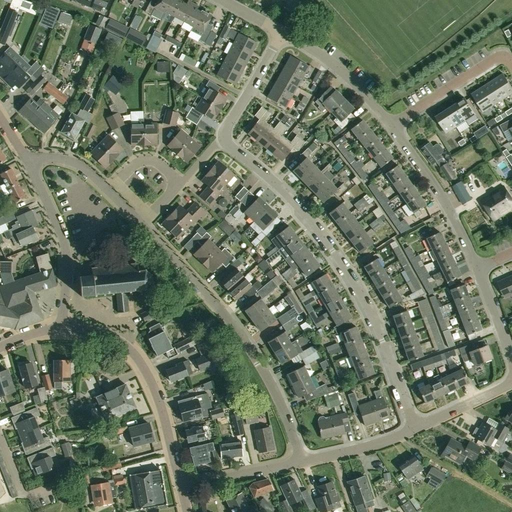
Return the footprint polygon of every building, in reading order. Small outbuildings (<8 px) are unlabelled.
[(164,16),(165,13),(171,0),(158,0),(157,3),(151,0),(150,0),(144,12),(151,16),(161,21),(162,19),(164,16)] [(171,0),(165,13),(174,18),(182,2),(178,0),(171,0)] [(182,2),(174,18),(183,22),(192,3),(190,2),(189,4),(187,4),(182,2)] [(197,6),(192,3),(183,22),(193,27),(193,28),(201,12),(196,10),(196,7),(197,6)] [(102,7),(93,4),(91,8),(99,12),(100,12),(101,11),(102,7)] [(43,17),(55,22),(60,11),(47,6),(43,17)] [(204,43),(210,32),(205,29),(207,24),(212,16),(201,10),(201,12),(193,28),(191,32),(201,37),(199,40),(204,43)] [(0,29),(0,43),(4,45),(7,38),(9,39),(15,25),(12,23),(16,14),(8,11),(0,30),(0,29)] [(60,14),(58,20),(70,24),(72,18),(60,14)] [(100,15),(95,24),(103,28),(107,19),(100,15)] [(105,29),(123,38),(127,28),(110,19),(105,29)] [(90,24),(84,39),(96,44),(102,29),(90,24)] [(226,26),(220,37),(225,40),(231,29),(226,26)] [(130,29),(125,37),(142,46),(146,37),(130,29)] [(239,33),(233,44),(252,54),(257,43),(239,33)] [(108,34),(103,43),(116,49),(121,40),(108,34)] [(213,39),(208,37),(204,43),(210,46),(213,39)] [(174,40),(172,44),(179,48),(181,44),(174,40)] [(252,54),(233,44),(228,55),(246,65),(252,54)] [(0,76),(1,78),(15,63),(5,53),(0,58),(0,76)] [(228,55),(222,65),(241,75),(246,65),(228,55)] [(291,57),(285,67),(303,78),(309,67),(291,57)] [(27,71),(27,72),(26,73),(15,63),(1,78),(11,88),(14,85),(21,78),(25,82),(29,78),(40,66),(35,62),(27,71)] [(241,75),(222,65),(216,76),(235,86),(241,75)] [(173,79),(179,83),(181,80),(187,71),(178,66),(173,74),(173,79)] [(285,67),(279,77),(297,88),(303,78),(285,67)] [(324,73),(319,70),(317,70),(311,81),(318,85),(324,74),(324,73)] [(511,88),(503,74),(492,81),(504,99),(511,93),(511,88)] [(40,75),(29,86),(35,92),(46,81),(40,75)] [(279,77),(273,88),(291,98),(297,88),(279,77)] [(202,99),(220,110),(227,99),(217,93),(220,87),(208,80),(205,86),(208,88),(202,99)] [(504,99),(492,81),(482,88),(493,106),(504,99)] [(43,90),(48,94),(53,86),(48,82),(43,90)] [(53,86),(48,94),(58,101),(63,93),(61,92),(53,86)] [(291,98),(273,88),(267,98),(285,109),(291,98)] [(493,106),(482,88),(471,95),(483,113),(493,106)] [(332,113),(344,100),(335,91),(328,98),(323,93),(315,102),(319,106),(317,108),(322,112),(326,107),(332,113)] [(66,96),(63,93),(58,101),(62,105),(68,97),(66,96)] [(93,102),(84,97),(78,108),(81,110),(77,117),(71,114),(60,133),(74,141),(85,122),(88,124),(91,114),(87,112),(93,102)] [(20,113),(28,120),(39,107),(44,102),(40,98),(35,104),(31,100),(20,113)] [(455,105),(466,121),(476,115),(465,98),(455,105)] [(192,108),(189,113),(200,120),(203,115),(213,121),(220,110),(202,99),(195,109),(192,108)] [(353,109),(344,100),(332,113),(336,118),(333,121),(341,129),(350,121),(346,117),(353,109)] [(36,126),(47,114),(49,112),(52,109),(44,102),(39,107),(28,120),(36,127),(36,126)] [(299,102),(296,107),(302,110),(305,105),(299,102)] [(108,107),(112,115),(118,112),(114,104),(108,107)] [(466,121),(455,105),(445,111),(456,128),(460,133),(469,127),(466,121)] [(256,141),(269,125),(265,121),(271,114),(262,107),(255,116),(259,120),(248,134),(256,141)] [(36,126),(36,127),(44,134),(55,121),(60,116),(52,109),(49,112),(47,114),(36,126)] [(162,123),(170,126),(173,112),(165,110),(162,123)] [(446,134),(456,128),(445,111),(435,117),(446,134)] [(118,112),(112,115),(118,128),(124,125),(118,112)] [(173,112),(170,126),(175,127),(179,114),(173,112)] [(200,120),(189,113),(185,118),(196,125),(200,120)] [(118,128),(112,115),(106,118),(112,131),(118,128)] [(497,123),(503,119),(500,115),(495,119),(494,118),(488,122),(491,127),(497,123)] [(508,131),(511,138),(511,119),(500,125),(503,133),(508,131)] [(144,145),(143,124),(143,120),(138,120),(138,124),(130,124),(131,145),(144,145)] [(358,139),(370,130),(362,120),(351,130),(358,139)] [(274,129),(269,125),(256,141),(265,148),(284,124),(280,121),(274,129)] [(96,127),(89,123),(83,136),(90,139),(96,127)] [(143,124),(144,145),(158,144),(157,123),(143,124)] [(265,148),(273,155),(286,139),(282,135),(287,128),(284,124),(265,148)] [(475,136),(477,140),(483,136),(489,132),(485,126),(473,133),(475,136)] [(168,145),(177,154),(191,138),(182,129),(168,145)] [(358,139),(366,149),(377,139),(370,130),(358,139)] [(108,135),(99,145),(115,160),(124,150),(108,135)] [(286,139),(273,155),(282,162),(293,147),(298,151),(306,142),(297,135),(291,143),(286,139)] [(191,138),(177,154),(187,162),(201,146),(191,138)] [(341,153),(346,149),(338,139),(333,143),(341,153)] [(366,149),(373,158),(385,149),(377,139),(366,149)] [(317,149),(312,143),(309,147),(308,147),(313,153),(313,152),(317,149)] [(443,167),(447,164),(442,158),(440,155),(443,153),(443,150),(439,145),(437,145),(433,147),(430,143),(421,150),(433,165),(438,160),(443,167)] [(115,160),(99,145),(90,154),(105,169),(115,160)] [(293,172),(301,180),(314,166),(307,158),(312,153),(308,148),(299,157),(303,162),(293,172)] [(341,153),(349,162),(353,159),(346,149),(341,153)] [(385,149),(373,158),(381,168),(392,158),(385,149)] [(353,159),(349,162),(356,172),(361,168),(353,159)] [(211,170),(226,185),(234,175),(219,161),(211,170)] [(341,167),(338,163),(333,167),(337,171),(341,167)] [(448,163),(447,164),(443,167),(441,168),(450,181),(456,177),(448,163)] [(511,167),(510,164),(503,169),(511,181),(511,180),(511,167)] [(385,174),(392,184),(405,175),(398,165),(385,174)] [(301,180),(308,187),(322,174),(320,172),(314,166),(301,180)] [(322,174),(308,187),(316,195),(329,182),(323,175),(327,171),(325,168),(320,172),(322,174)] [(361,168),(356,172),(364,181),(368,177),(361,168)] [(0,185),(0,192),(7,189),(16,185),(18,183),(11,169),(0,175),(5,183),(0,185)] [(223,188),(226,185),(211,170),(208,173),(201,181),(208,186),(200,196),(212,206),(216,202),(214,200),(222,192),(221,191),(223,188)] [(405,175),(392,184),(399,194),(411,185),(405,175)] [(351,179),(355,186),(360,183),(355,176),(351,179)] [(461,180),(452,186),(458,197),(468,191),(461,180)] [(337,189),(329,182),(316,195),(323,203),(333,193),(338,197),(347,188),(342,184),(337,189)] [(7,189),(0,192),(0,198),(10,194),(14,203),(25,198),(18,183),(16,185),(7,189)] [(380,193),(375,186),(372,183),(368,186),(375,196),(380,193)] [(406,204),(418,195),(411,185),(399,194),(406,204)] [(243,187),(234,197),(239,201),(248,191),(243,187)] [(511,200),(504,188),(483,201),(495,220),(511,209),(511,200)] [(380,193),(375,196),(382,206),(387,203),(386,203),(389,201),(382,191),(380,193)] [(468,191),(458,197),(463,204),(472,199),(468,191)] [(353,205),(356,209),(366,201),(366,200),(371,197),(368,193),(363,197),(353,205)] [(425,205),(418,195),(406,204),(413,213),(425,205)] [(244,213),(254,222),(267,208),(263,205),(265,203),(258,197),(244,213)] [(366,201),(356,209),(359,212),(373,200),(371,197),(366,200),(366,201)] [(171,214),(186,229),(192,224),(201,216),(202,217),(206,213),(195,202),(186,211),(180,205),(176,209),(171,214)] [(393,213),(387,203),(382,206),(388,216),(389,216),(393,213)] [(329,214),(337,224),(349,214),(342,204),(329,214)] [(381,221),(386,217),(379,207),(372,212),(378,218),(379,217),(381,221)] [(267,208),(254,222),(262,231),(277,215),(271,209),(270,210),(267,208)] [(16,217),(18,221),(15,222),(15,224),(11,226),(12,228),(3,233),(7,240),(12,238),(14,243),(19,241),(21,246),(38,239),(33,228),(38,226),(31,210),(16,217)] [(221,210),(217,214),(222,219),(226,215),(221,210)] [(238,210),(233,215),(237,220),(243,214),(238,210)] [(38,214),(43,226),(49,224),(44,211),(38,214)] [(0,226),(15,219),(12,212),(7,214),(0,217),(0,226)] [(400,222),(393,213),(389,216),(388,216),(399,232),(408,225),(404,219),(400,222)] [(177,238),(186,229),(171,214),(162,224),(177,238)] [(357,224),(349,214),(337,224),(344,234),(357,224)] [(369,225),(372,228),(381,221),(379,217),(378,218),(369,225)] [(222,229),(228,223),(224,220),(217,224),(222,229)] [(381,221),(372,228),(374,232),(384,224),(381,221)] [(352,244),(365,234),(357,224),(344,234),(352,244)] [(276,237),(284,247),(297,237),(289,226),(276,237)] [(202,237),(202,236),(198,232),(193,237),(198,241),(202,237)] [(198,241),(202,246),(194,254),(203,263),(218,248),(209,239),(211,237),(206,232),(202,236),(202,237),(198,241)] [(261,232),(256,238),(260,242),(265,236),(261,232)] [(431,250),(445,243),(440,232),(426,239),(431,250)] [(373,244),(365,234),(352,244),(360,254),(373,244)] [(198,241),(193,237),(191,239),(189,241),(188,242),(193,246),(195,244),(198,241)] [(302,249),(304,247),(297,237),(284,247),(291,257),(302,249)] [(450,254),(445,243),(431,250),(436,260),(443,257),(450,254)] [(392,249),(398,259),(403,257),(398,246),(392,249)] [(403,249),(409,260),(414,257),(409,246),(403,249)] [(270,257),(279,251),(276,247),(267,254),(270,257)] [(312,257),(304,247),(302,249),(291,257),(299,267),(312,257)] [(222,252),(218,248),(203,263),(212,272),(222,263),(226,267),(236,259),(225,248),(222,252)] [(281,254),(279,251),(270,257),(272,260),(273,260),(280,255),(281,254)] [(12,262),(0,261),(0,325),(14,329),(15,330),(43,320),(33,292),(56,286),(48,254),(36,257),(40,273),(14,281),(11,274),(12,262)] [(443,257),(436,260),(442,271),(455,265),(450,254),(443,257)] [(320,267),(312,257),(299,267),(307,277),(320,267)] [(403,257),(398,259),(404,270),(406,269),(409,267),(403,257)] [(414,257),(409,260),(415,270),(416,270),(420,268),(414,257)] [(238,259),(232,264),(236,269),(242,263),(238,259)] [(364,267),(370,277),(383,269),(377,259),(364,267)] [(118,266),(111,266),(110,264),(109,265),(109,267),(102,267),(102,265),(101,266),(101,267),(93,268),(90,266),(90,267),(92,269),(92,276),(79,277),(80,287),(81,297),(84,296),(95,295),(95,297),(97,297),(97,295),(103,294),(104,296),(105,296),(105,294),(112,293),(112,295),(114,295),(113,293),(116,293),(118,313),(118,314),(129,313),(126,292),(129,291),(129,293),(130,293),(130,291),(138,290),(138,292),(140,292),(140,290),(146,289),(146,292),(148,291),(148,289),(151,284),(153,285),(153,283),(151,283),(151,277),(153,276),(152,275),(150,276),(145,272),(146,269),(145,266),(138,266),(137,264),(120,265),(119,263),(118,264),(118,266)] [(435,281),(444,276),(447,282),(461,276),(455,265),(442,271),(432,276),(435,281)] [(284,278),(294,270),(291,267),(281,274),(284,278)] [(406,269),(404,270),(404,271),(410,280),(415,278),(409,267),(406,269)] [(415,270),(421,281),(426,278),(420,268),(416,270),(415,270)] [(229,291),(244,278),(236,269),(230,274),(221,281),(229,291)] [(376,287),(389,279),(392,278),(390,274),(387,276),(383,269),(370,277),(376,287)] [(275,276),(271,270),(266,274),(271,280),(275,276)] [(297,274),(294,270),(284,278),(287,281),(297,274)] [(330,286),(332,285),(325,274),(311,282),(318,293),(330,286)] [(511,276),(498,283),(505,298),(511,294),(511,276)] [(251,287),(244,278),(229,291),(236,300),(251,287)] [(415,278),(410,280),(416,291),(421,288),(415,278)] [(427,278),(426,278),(421,281),(427,292),(432,289),(427,278)] [(262,287),(256,292),(262,299),(277,286),(272,279),(270,280),(262,287)] [(383,298),(396,290),(389,279),(376,287),(383,298)] [(256,292),(262,287),(257,282),(251,287),(256,292)] [(450,290),(454,301),(468,296),(464,284),(450,290)] [(324,304),(338,296),(332,285),(330,286),(318,293),(324,304)] [(402,300),(396,290),(383,298),(389,308),(402,300)] [(300,299),(302,303),(312,296),(310,293),(304,296),(300,299)] [(439,307),(435,295),(429,298),(433,309),(439,307)] [(312,296),(302,303),(304,307),(314,300),(312,296)] [(324,304),(330,315),(335,312),(345,307),(338,296),(324,304)] [(468,296),(454,301),(458,313),(473,307),(468,296)] [(361,297),(357,300),(363,310),(367,307),(361,297)] [(422,306),(426,317),(430,315),(432,315),(426,299),(417,302),(419,307),(422,306)] [(245,312),(253,322),(260,316),(268,310),(261,300),(245,312)] [(167,311),(164,303),(141,314),(145,322),(167,311)] [(260,316),(253,322),(260,332),(275,321),(272,316),(277,312),(273,307),(268,310),(260,316)] [(345,307),(335,312),(330,315),(336,326),(337,326),(348,320),(351,318),(345,307)] [(433,309),(438,320),(443,318),(439,307),(433,309)] [(473,307),(458,313),(463,324),(477,318),(473,307)] [(298,315),(294,308),(277,318),(282,326),(295,317),(298,315)] [(408,323),(411,322),(407,310),(393,316),(397,327),(408,323)] [(172,319),(169,312),(169,311),(168,312),(160,315),(164,323),(172,319)] [(314,324),(325,318),(323,314),(312,321),(314,324)] [(430,328),(436,326),(432,315),(430,315),(426,317),(430,328)] [(295,318),(295,317),(282,326),(285,331),(298,323),(295,318)] [(327,322),(325,318),(314,324),(317,328),(327,322)] [(443,318),(438,320),(442,332),(447,329),(443,318)] [(477,318),(463,324),(467,335),(469,340),(477,338),(475,332),(481,330),(477,318)] [(335,331),(337,335),(340,333),(345,345),(360,338),(355,326),(353,328),(350,324),(348,320),(337,326),(336,326),(333,327),(335,331)] [(415,333),(411,322),(408,323),(397,327),(401,338),(415,333)] [(148,339),(151,345),(167,338),(164,331),(163,332),(159,323),(151,327),(152,330),(149,331),(149,332),(148,332),(148,333),(147,335),(147,336),(148,339)] [(440,337),(436,326),(430,328),(434,339),(440,337)] [(325,335),(321,328),(315,332),(319,339),(325,335)] [(448,330),(447,329),(442,332),(446,343),(448,348),(454,346),(448,330)] [(199,332),(173,345),(177,353),(203,341),(199,332)] [(282,349),(290,344),(284,333),(267,343),(274,354),(282,349)] [(419,345),(415,333),(401,338),(405,350),(419,345)] [(440,337),(434,339),(438,350),(439,351),(444,349),(440,337)] [(151,345),(153,351),(154,350),(157,356),(165,352),(164,350),(171,346),(167,338),(151,345)] [(345,345),(349,356),(360,352),(365,350),(360,338),(345,345)] [(299,354),(302,359),(315,352),(312,346),(303,352),(299,347),(296,341),(290,344),(282,349),(274,354),(281,365),(299,354)] [(326,347),(328,352),(339,347),(338,343),(326,347)] [(473,343),(459,348),(461,354),(464,362),(472,359),(474,365),(475,366),(477,367),(480,366),(481,364),(480,362),(492,358),(488,347),(487,346),(475,350),(473,343)] [(419,345),(405,350),(409,361),(423,356),(419,345)] [(339,347),(328,352),(329,356),(341,351),(339,347)] [(360,352),(349,356),(354,368),(369,362),(365,350),(360,352)] [(450,351),(443,354),(445,359),(452,357),(450,351)] [(315,352),(302,359),(305,365),(319,357),(315,352)] [(200,371),(219,364),(214,353),(196,360),(200,371)] [(445,359),(443,354),(432,357),(434,363),(445,359)] [(432,357),(421,361),(423,367),(434,363),(432,357)] [(70,382),(70,360),(53,360),(53,382),(54,382),(54,389),(62,389),(61,382),(70,382)] [(192,374),(187,361),(182,363),(182,362),(175,365),(176,367),(166,370),(171,382),(187,376),(192,374)] [(418,368),(423,367),(421,361),(410,365),(412,370),(418,368)] [(374,374),(369,362),(354,368),(359,380),(374,374)] [(34,373),(33,373),(31,363),(28,364),(28,363),(28,364),(22,365),(21,365),(22,365),(19,366),(25,388),(37,385),(35,378),(35,377),(34,377),(33,373),(34,373)] [(337,375),(348,370),(347,366),(335,371),(337,375)] [(293,387),(309,378),(303,367),(287,375),(293,387)] [(462,369),(451,374),(458,388),(469,383),(462,369)] [(14,391),(7,370),(0,372),(0,395),(3,395),(9,393),(14,391)] [(350,374),(348,370),(337,375),(339,379),(350,374)] [(45,390),(52,389),(48,374),(41,376),(45,390)] [(458,388),(451,374),(440,379),(447,393),(458,388)] [(429,384),(436,398),(447,393),(440,379),(438,375),(427,380),(429,384)] [(309,378),(293,387),(298,398),(312,391),(315,398),(329,393),(327,388),(325,384),(315,389),(309,378)] [(425,403),(436,398),(429,384),(418,389),(425,403)] [(135,407),(125,385),(96,398),(106,420),(135,407)] [(41,403),(47,401),(44,387),(37,389),(41,403)] [(370,402),(377,421),(381,420),(381,421),(390,418),(383,397),(383,398),(380,390),(374,392),(377,400),(370,402)] [(226,400),(224,393),(217,396),(220,403),(226,400)] [(337,393),(331,395),(335,407),(340,405),(337,393)] [(348,395),(352,407),(358,406),(354,393),(348,395)] [(202,395),(178,401),(184,422),(202,417),(208,415),(202,395)] [(69,401),(71,406),(81,402),(79,397),(69,401)] [(25,409),(22,402),(9,407),(12,414),(25,409)] [(358,406),(360,413),(365,426),(373,424),(373,422),(377,421),(370,402),(358,406)] [(20,436),(38,428),(34,417),(40,415),(36,407),(11,417),(14,425),(15,424),(20,436)] [(212,420),(224,417),(222,409),(210,412),(212,420)] [(246,425),(258,422),(255,411),(244,413),(246,425)] [(239,414),(231,416),(235,436),(244,434),(242,425),(239,414)] [(329,418),(330,419),(326,420),(325,418),(323,416),(319,417),(318,419),(319,422),(318,422),(321,435),(334,432),(335,435),(344,433),(342,424),(348,422),(346,414),(329,418)] [(92,427),(100,430),(102,423),(94,421),(92,427)] [(108,437),(109,437),(111,442),(116,440),(114,436),(128,431),(125,423),(99,432),(102,439),(108,437)] [(148,423),(128,428),(133,446),(153,441),(148,423)] [(476,426),(471,436),(489,446),(494,437),(503,443),(510,431),(499,424),(495,430),(482,423),(479,428),(476,426)] [(198,442),(210,439),(208,430),(203,432),(202,427),(185,430),(188,442),(198,440),(198,442)] [(274,449),(269,427),(254,431),(259,453),(274,449)] [(43,439),(38,428),(20,436),(22,443),(24,447),(23,447),(26,454),(51,444),(48,436),(43,439)] [(466,448),(450,439),(442,454),(460,464),(465,455),(474,460),(480,449),(469,442),(466,448)] [(220,444),(221,458),(243,456),(241,441),(220,444)] [(66,457),(73,455),(68,442),(62,444),(66,457)] [(211,443),(190,448),(194,465),(209,461),(207,451),(213,450),(211,443)] [(50,457),(56,455),(52,447),(27,457),(30,464),(31,464),(36,475),(54,468),(50,457)] [(0,467),(9,491),(12,498),(12,499),(17,497),(17,496),(14,489),(0,452),(0,467)] [(404,475),(408,480),(409,479),(414,475),(422,470),(419,465),(419,464),(414,456),(398,466),(402,472),(404,475)] [(511,475),(511,474),(511,465),(506,462),(501,469),(511,475)] [(445,475),(431,467),(426,476),(440,484),(445,475)] [(130,474),(136,509),(166,504),(160,469),(130,474)] [(79,485),(89,483),(87,472),(78,474),(79,485)] [(365,476),(356,479),(366,508),(374,505),(372,499),(373,499),(365,476)] [(113,479),(113,482),(114,486),(126,484),(125,477),(113,479)] [(253,483),(250,487),(254,497),(272,489),(268,479),(253,483)] [(367,511),(366,508),(356,479),(348,482),(356,505),(358,511),(367,511)] [(286,499),(279,503),(283,511),(292,511),(289,505),(302,499),(308,511),(315,508),(306,490),(300,492),(294,480),(280,487),(286,499)] [(113,482),(108,483),(91,486),(93,499),(96,498),(97,505),(112,503),(111,498),(116,497),(114,486),(113,482)] [(320,511),(326,511),(333,510),(331,503),(340,500),(338,493),(336,494),(332,482),(319,486),(323,499),(317,501),(320,511)] [(258,511),(254,504),(248,507),(241,494),(226,501),(231,511),(258,511)] [(271,505),(264,497),(257,503),(265,511),(271,505)] [(418,509),(423,506),(417,498),(413,501),(418,509)] [(415,511),(416,511),(408,500),(400,506),(404,511),(415,511)]
